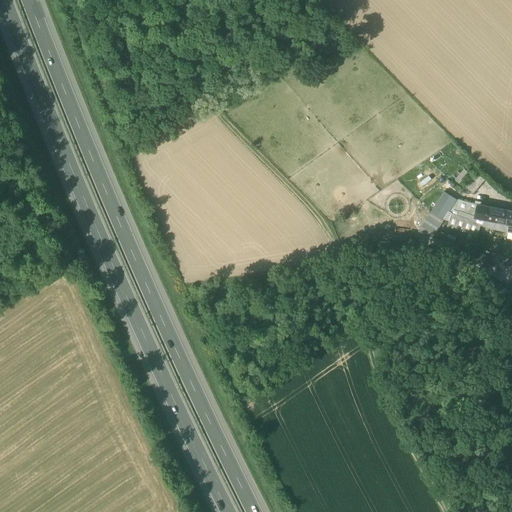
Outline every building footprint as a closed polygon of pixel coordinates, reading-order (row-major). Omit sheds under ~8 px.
[(469,173),(464,169),(455,180),(459,184),(469,173)] [(485,181),(475,172),(464,185),(474,194),(485,181)] [(447,216),(457,200),(444,191),(418,231),(431,240),(447,216)] [(447,216),(450,218),(451,214),(455,215),(456,210),(465,213),(468,202),(458,199),(457,200),(447,216)] [(472,216),(476,217),(479,205),(468,202),(465,213),(470,215),(472,216)] [(509,211),(479,205),(476,217),(486,220),(486,221),(494,223),(495,222),(511,225),(511,211),(509,211)] [(455,215),(469,220),(470,215),(465,213),(456,210),(455,215)] [(454,217),(455,215),(451,214),(450,218),(447,227),(478,236),(481,225),(470,221),(472,216),(470,215),(469,220),(468,222),(454,217)] [(511,232),(511,225),(495,222),(494,223),(486,221),(486,220),(476,217),(472,216),(470,221),(481,225),(485,226),(485,225),(493,227),(493,229),(508,232),(511,232)] [(435,251),(473,268),(478,259),(439,241),(435,251)] [(482,253),(477,262),(487,269),(489,265),(493,259),(482,253)] [(493,259),(489,265),(494,268),(495,268),(500,260),(494,257),(493,259)] [(494,268),(489,276),(498,280),(502,273),(495,268),(494,268)]
